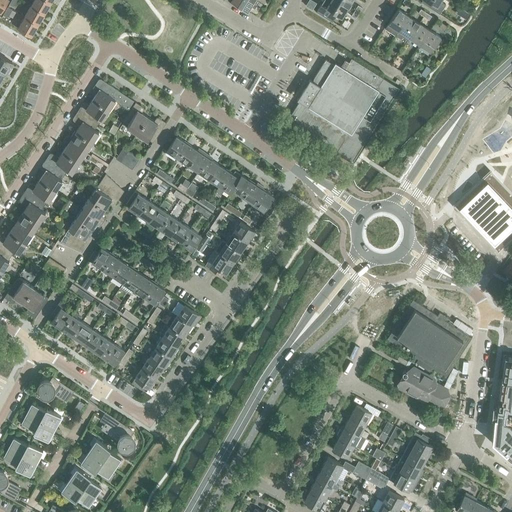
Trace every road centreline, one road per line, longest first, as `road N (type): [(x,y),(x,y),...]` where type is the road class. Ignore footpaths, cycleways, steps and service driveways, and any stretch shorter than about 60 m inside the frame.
road 1 (residential): [(303,175),(108,43)]
road 2 (residential): [(0,210),(108,43)]
road 3 (secondary): [(192,511),(292,344)]
road 4 (residential): [(100,388),(27,511)]
road 5 (residential): [(460,444),(471,418),(483,312)]
road 6 (residential): [(460,444),(345,379)]
road 7 (residential): [(281,494),(345,379)]
road 8 (residential): [(156,406),(228,309)]
